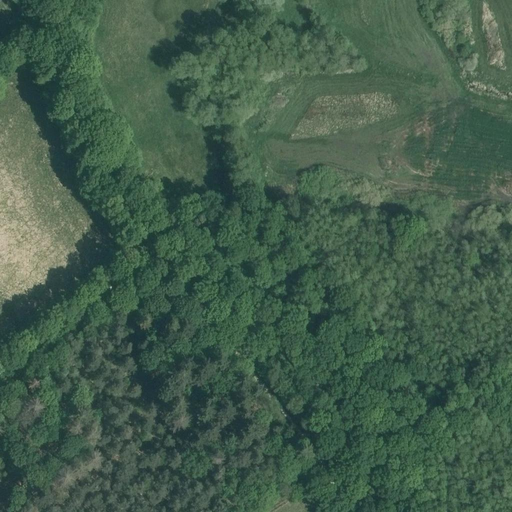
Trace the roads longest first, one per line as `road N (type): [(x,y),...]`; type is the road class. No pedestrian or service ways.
road 1 (track): [(346,511),(313,453),(154,247)]
road 2 (track): [(154,247),(120,203),(17,0)]
